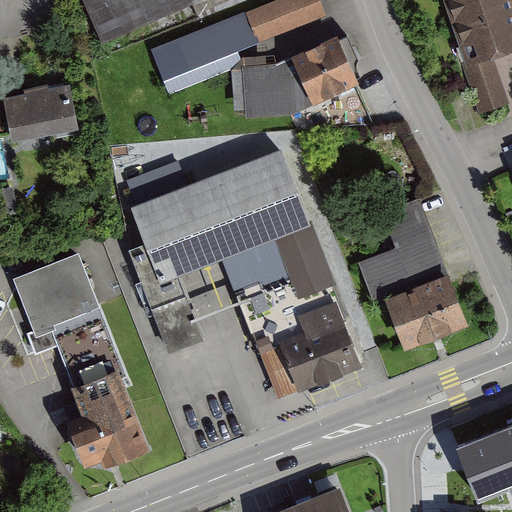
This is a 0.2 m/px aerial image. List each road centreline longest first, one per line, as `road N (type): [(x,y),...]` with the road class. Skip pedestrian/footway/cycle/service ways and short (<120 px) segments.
road 1 (residential): [(511,286),(377,0)]
road 2 (secondary): [(132,511),(387,417)]
road 3 (secondary): [(387,417),(511,369)]
